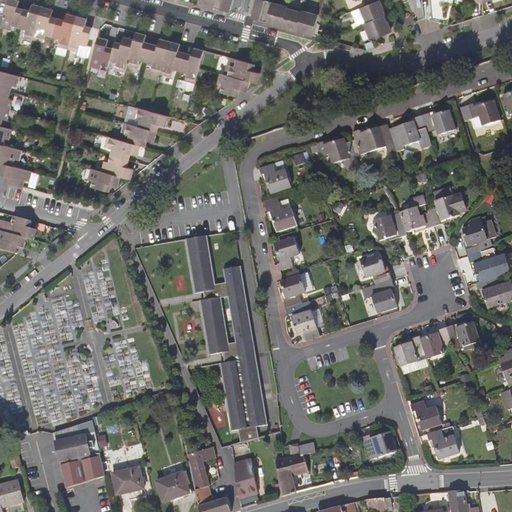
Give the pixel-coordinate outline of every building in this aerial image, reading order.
[(16,0),(9,0),(2,28),(11,30),(13,26),(19,28),(25,10),(18,8),(20,1),(16,0)] [(230,12),(233,0),(199,0),(198,6),(213,10),(214,8),(230,12)] [(313,36),(319,16),(303,11),(303,13),(288,9),(288,7),(261,0),(256,0),(252,18),(268,23),(267,24),(297,32),(297,33),(304,35),(305,34),(313,36)] [(386,14),(380,0),(369,5),(361,8),(367,23),(365,23),(371,39),(381,35),(382,36),(392,33),(384,15),(386,14)] [(43,7),(33,4),(31,11),(25,10),(19,28),(26,30),(24,37),(34,40),(43,7)] [(54,10),(43,7),(34,40),(45,43),(47,35),(53,37),(59,19),(52,17),(54,10)] [(68,49),(77,16),(67,14),(65,20),(59,19),(53,37),(60,39),(57,46),(68,49)] [(88,46),(93,28),(86,26),(87,19),(77,16),(68,49),(78,52),(77,56),(89,59),(92,47),(88,46)] [(147,35),(136,32),(134,40),(127,65),(138,68),(140,60),(146,62),(152,43),(145,42),(147,35)] [(109,67),(110,60),(114,48),(107,46),(109,39),(99,36),(91,66),(101,69),(102,65),(109,67)] [(125,73),(127,65),(134,40),(124,36),(122,43),(115,42),(114,48),(110,60),(117,62),(115,69),(125,73)] [(162,74),(170,42),(160,39),(158,45),(152,43),(146,62),(152,64),(151,71),(162,74)] [(181,72),(186,53),(179,51),(181,44),(170,42),(162,74),(172,77),(174,70),(181,72)] [(196,83),(200,68),(205,51),(194,48),(192,55),(186,53),(181,72),(187,73),(185,80),(196,83)] [(225,74),(250,81),(258,83),(261,73),(254,71),(255,64),(229,58),(225,74)] [(0,88),(12,92),(13,86),(17,87),(20,76),(0,70),(0,88)] [(225,74),(221,73),(218,84),(222,85),(220,91),(239,96),(241,90),(247,92),(250,81),(225,74)] [(0,107),(11,110),(14,100),(10,99),(12,92),(0,88),(0,107)] [(511,92),(503,95),(510,115),(511,114),(511,92)] [(460,108),(464,122),(471,120),(474,129),(502,120),(495,100),(475,106),(474,103),(460,108)] [(124,123),(157,132),(159,125),(166,127),(168,116),(152,111),(134,107),(129,105),(124,123)] [(0,125),(2,126),(4,120),(8,121),(11,110),(0,107),(0,125)] [(423,116),(427,129),(436,126),(437,129),(439,135),(456,129),(450,110),(430,116),(429,114),(423,116)] [(427,129),(423,116),(416,118),(416,121),(397,127),(390,130),(396,149),(403,147),(421,141),(419,135),(418,131),(427,129)] [(157,132),(124,123),(121,133),(129,135),(127,142),(141,146),(146,147),(148,140),(154,142),(157,132)] [(13,129),(2,126),(0,125),(0,143),(4,145),(6,138),(10,140),(13,129)] [(390,130),(388,125),(362,133),(360,130),(353,132),(361,155),(386,147),(389,155),(397,152),(396,149),(390,130)] [(141,146),(127,142),(117,140),(108,137),(105,148),(113,150),(111,156),(130,160),(131,155),(138,156),(141,146)] [(356,157),(351,141),(347,143),(345,138),(325,145),(324,141),(317,144),(322,157),(330,155),(333,164),(345,160),(348,170),(360,167),(356,157)] [(0,162),(3,163),(14,166),(16,160),(20,161),(23,150),(4,145),(0,143),(0,162)] [(132,179),(135,169),(128,167),(130,160),(111,156),(109,162),(105,161),(102,171),(121,177),(132,179)] [(33,171),(14,166),(3,163),(0,174),(7,175),(5,182),(24,187),(26,181),(30,182),(33,171)] [(272,195),(292,188),(286,170),(277,173),(274,164),(260,168),(263,175),(265,174),(272,195)] [(102,171),(92,169),(89,179),(93,180),(91,187),(110,192),(112,185),(119,187),(121,177),(102,171)] [(430,214),(434,227),(441,225),(441,222),(441,221),(460,215),(459,211),(467,208),(462,193),(453,196),(450,186),(433,192),(438,207),(439,210),(430,214)] [(434,227),(430,214),(428,210),(426,204),(424,195),(414,199),(416,207),(400,213),(402,218),(403,222),(406,233),(426,226),(427,229),(434,227)] [(278,197),(265,201),(268,213),(271,212),(278,232),(298,226),(290,201),(280,204),(278,197)] [(23,219),(14,216),(12,223),(7,222),(0,219),(0,230),(20,236),(27,238),(34,240),(37,230),(33,229),(30,228),(32,221),(23,219)] [(407,236),(406,233),(403,222),(394,224),(393,221),(391,216),(373,221),(380,241),(399,235),(400,238),(407,236)] [(468,255),(484,250),(493,247),(490,239),(496,237),(491,220),(484,222),(481,217),(471,221),(471,222),(469,223),(470,227),(463,229),(469,249),(466,250),(468,255)] [(20,236),(0,230),(0,249),(16,253),(17,247),(17,246),(24,248),(27,238),(20,236)] [(268,425),(243,265),(225,268),(227,282),(216,284),(209,235),(189,238),(197,293),(218,290),(219,297),(192,301),(194,311),(202,310),(208,354),(229,351),(230,359),(222,361),(233,430),(240,429),(242,440),(260,437),(258,426),(268,425)] [(280,271),(294,267),(291,259),(301,256),(295,237),(275,243),(281,264),(278,264),(280,271)] [(484,250),(468,255),(471,264),(474,263),(480,283),(500,276),(494,258),(487,260),(484,250)] [(379,284),(393,280),(390,273),(387,274),(382,255),(361,261),(367,278),(373,276),(377,275),(379,284)] [(287,309),(300,305),(297,296),(300,295),(314,290),(308,273),(299,275),(297,270),(284,274),(286,279),(281,281),(287,301),(284,302),(287,309)] [(480,283),(477,284),(479,291),(482,290),(489,309),(511,301),(511,283),(503,285),(500,276),(480,283)] [(393,280),(379,284),(376,285),(362,290),(365,300),(373,298),(378,314),(398,308),(392,288),(395,287),(393,280)] [(325,326),(320,308),(306,313),(303,314),(300,305),(287,309),(289,316),(292,315),(298,335),(301,334),(305,333),(307,341),(321,337),(318,328),(325,326)] [(447,328),(451,341),(452,344),(454,350),(464,347),(480,341),(481,341),(474,322),(455,328),(454,325),(447,328)] [(421,339),(427,359),(445,353),(443,347),(442,344),(451,341),(447,328),(439,330),(440,333),(421,339)] [(427,359),(421,339),(420,336),(413,338),(414,341),(394,347),(403,375),(430,366),(427,359)] [(482,346),(480,341),(464,347),(465,352),(482,346)] [(511,389),(511,349),(504,352),(505,356),(507,361),(502,363),(510,390),(511,389)] [(511,389),(510,390),(501,393),(507,410),(511,408),(511,389)] [(423,432),(443,425),(437,406),(427,409),(425,400),(411,405),(414,412),(416,412),(423,432)] [(55,434),(67,489),(106,477),(98,441),(94,425),(93,421),(55,434)] [(94,425),(98,441),(105,439),(101,423),(94,425)] [(452,427),(428,434),(430,441),(434,441),(440,460),(460,454),(452,427)] [(19,439),(30,434),(28,430),(17,434),(19,439)] [(371,460),(398,451),(392,431),(371,438),(370,435),(363,437),(371,460)] [(285,496),(298,493),(293,477),(309,473),(306,458),(305,455),(316,453),(316,450),(314,443),(300,445),(301,454),(283,459),(276,461),(281,483),(283,497),(285,496)] [(291,455),(300,453),(298,444),(289,446),(291,455)] [(9,454),(18,451),(16,446),(7,450),(9,454)] [(214,447),(188,454),(195,483),(196,490),(210,486),(205,461),(217,458),(214,447)] [(23,467),(19,453),(9,455),(14,469),(23,467)] [(236,475),(241,505),(259,500),(258,495),(259,494),(252,458),(251,458),(235,463),(236,475)] [(117,494),(144,489),(140,467),(113,473),(117,494)] [(164,502),(190,493),(183,472),(156,481),(164,502)] [(0,499),(1,502),(2,508),(24,502),(19,480),(0,485),(0,499)] [(277,498),(283,497),(281,483),(275,484),(277,498)] [(231,511),(227,497),(214,502),(210,486),(196,490),(201,511),(231,511)] [(465,491),(448,492),(451,511),(468,511),(468,509),(465,491)] [(379,499),(368,500),(369,510),(386,508),(385,498),(379,499)] [(336,508),(319,511),(357,511),(355,503),(336,508)]
